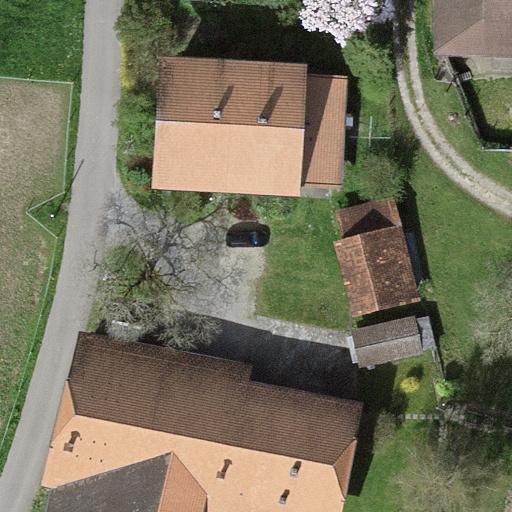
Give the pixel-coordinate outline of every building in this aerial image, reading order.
[(511,0),(444,0),(444,24),(511,25),(511,0)] [(201,32),(201,10),(172,10),(172,33),(201,32)] [(338,84),(170,75),(165,174),(332,183),(338,84)] [(393,190),(335,206),(342,233),(333,235),(353,314),(421,296),(415,272),(421,270),(409,226),(403,228),(393,190)] [(414,311),(351,326),(353,331),(347,333),(353,361),(359,359),(361,364),(423,350),(422,347),(436,344),(428,312),(415,315),(414,311)] [(307,511),(325,511),(344,423),(83,371),(54,511),(213,511),(217,494),(307,511)]
